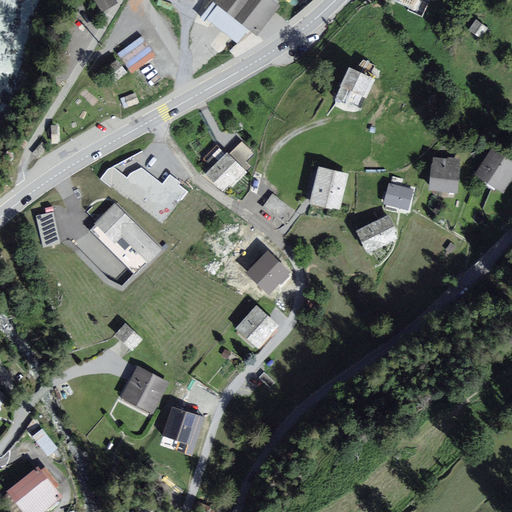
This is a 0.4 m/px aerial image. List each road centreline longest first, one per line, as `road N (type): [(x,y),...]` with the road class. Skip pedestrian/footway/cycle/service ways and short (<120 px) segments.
road 1 (secondary): [(336,0),(253,63),(51,178),(0,219)]
road 2 (track): [(119,0),(28,147),(37,189)]
